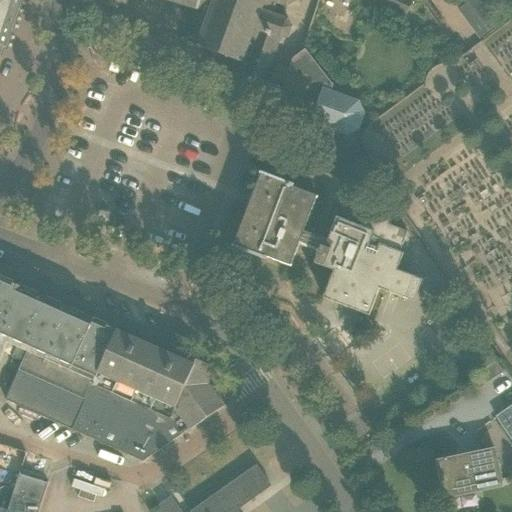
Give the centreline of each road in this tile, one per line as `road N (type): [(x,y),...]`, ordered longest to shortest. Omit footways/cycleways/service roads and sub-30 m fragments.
road 1 (residential): [(269,390),(222,336),(172,306),(0,237)]
road 2 (residential): [(0,435),(143,484),(269,390)]
road 3 (unknown): [(324,144),(222,336)]
road 4 (tertiary): [(0,192),(30,153),(57,87),(59,0)]
road 5 (residential): [(351,511),(269,390)]
